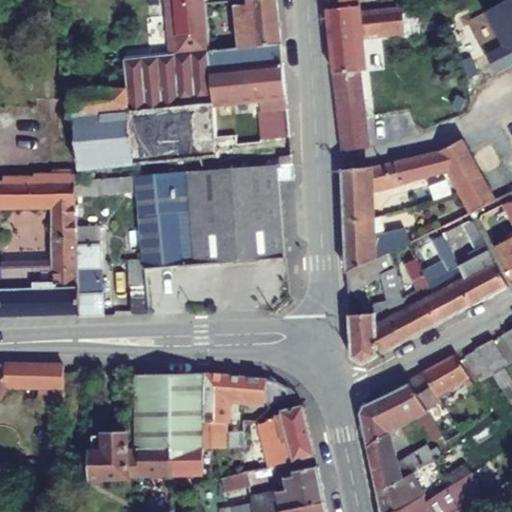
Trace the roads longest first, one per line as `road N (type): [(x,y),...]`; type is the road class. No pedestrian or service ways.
road 1 (tertiary): [(327,335),(307,0)]
road 2 (tertiary): [(327,335),(0,344)]
road 3 (residential): [(511,306),(337,399)]
